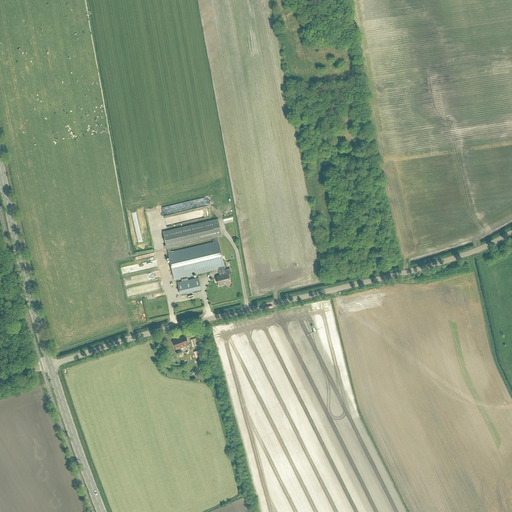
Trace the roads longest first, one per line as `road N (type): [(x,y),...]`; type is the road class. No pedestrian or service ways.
road 1 (unclassified): [(50,364),(408,271),(511,232)]
road 2 (primary): [(50,364),(0,167)]
road 3 (primary): [(101,511),(50,364)]
